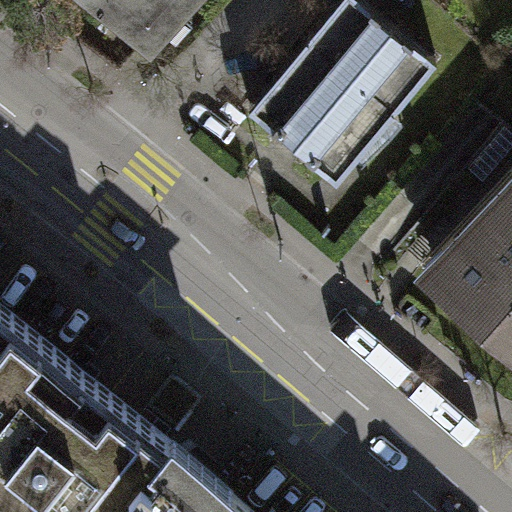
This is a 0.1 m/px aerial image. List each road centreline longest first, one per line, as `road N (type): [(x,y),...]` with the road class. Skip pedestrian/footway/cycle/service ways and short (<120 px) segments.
road 1 (tertiary): [(85,172),(479,511)]
road 2 (residential): [(85,172),(243,0)]
